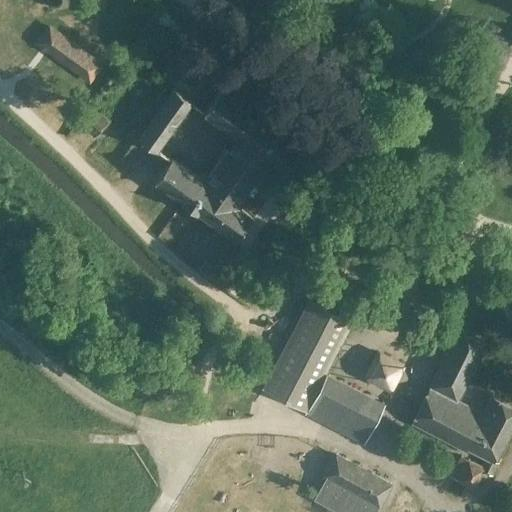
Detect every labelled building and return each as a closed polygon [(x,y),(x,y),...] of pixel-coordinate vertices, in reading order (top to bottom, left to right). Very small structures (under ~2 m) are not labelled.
[(104,63),(48,23),(35,42),(90,82),(104,63)] [(152,62),(145,56),(140,63),(147,69),(152,62)] [(172,85),(136,136),(157,150),(193,100),(172,85)] [(203,180),(168,155),(150,180),(232,239),(247,217),(234,208),(268,159),(282,168),(296,147),(215,89),(201,109),(204,111),(203,112),(235,135),(203,180)] [(90,104),(76,123),(93,137),(108,119),(90,104)] [(209,278),(210,277),(224,287),(233,276),(206,257),(197,270),(209,278)] [(355,323),(310,299),(263,385),(309,409),(327,374),(355,323)] [(490,461),(511,417),(511,406),(488,394),(478,414),(452,400),(481,342),(457,330),(411,421),(462,447),(463,445),(483,455),(478,465),(459,455),(449,474),(472,485),(481,467),(489,472),(494,463),(490,461)] [(389,388),(402,363),(376,349),(363,374),(389,388)] [(327,374),(309,409),(368,441),(387,406),(327,374)] [(327,474),(315,497),(329,504),(323,511),(338,511),(340,510),(343,511),(370,511),(376,501),(376,500),(376,501),(386,482),(335,453),(323,472),(327,474)] [(291,511),(302,511),(308,503),(293,496),(286,509),(291,511)]
